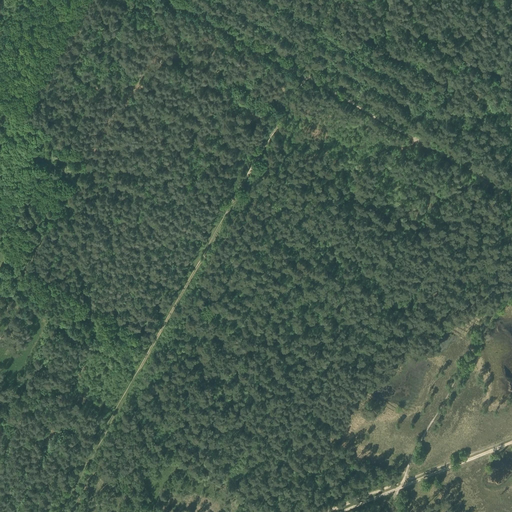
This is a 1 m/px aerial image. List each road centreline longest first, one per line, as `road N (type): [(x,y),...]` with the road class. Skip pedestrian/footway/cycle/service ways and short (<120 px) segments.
road 1 (track): [(304,77),(55,511)]
road 2 (track): [(6,298),(166,27)]
road 3 (track): [(511,286),(402,481),(390,489)]
road 4 (track): [(304,77),(511,192)]
road 5 (unknown): [(511,438),(327,511)]
road 6 (track): [(169,0),(304,77)]
road 7 (track): [(0,295),(133,371)]
road 8 (unknown): [(304,77),(432,0)]
road 9 (track): [(511,442),(390,489)]
